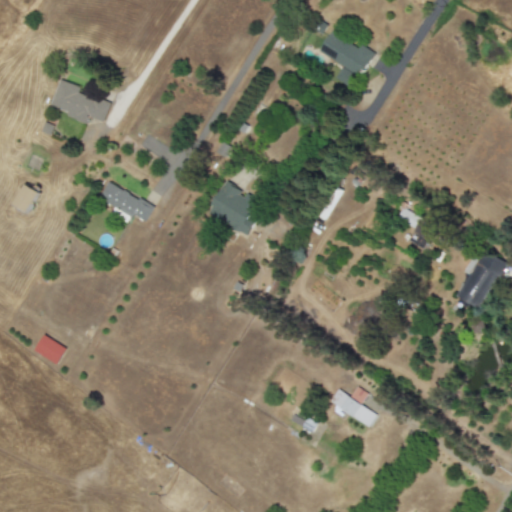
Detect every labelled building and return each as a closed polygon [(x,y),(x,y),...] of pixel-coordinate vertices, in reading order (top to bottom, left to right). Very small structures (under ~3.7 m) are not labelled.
[(373,52),(360,44),(358,47),(331,31),(319,52),(342,66),(334,79),(352,89),(373,52)] [(51,106),(68,111),(66,117),(87,124),(89,116),(104,121),(110,104),(79,93),(81,87),(61,80),(51,106)] [(154,207),(108,182),(99,199),(145,224),(154,207)] [(245,237),(259,217),(252,212),(257,204),(226,182),(206,210),(245,237)] [(13,205),(29,213),(40,192),(24,184),(13,205)] [(420,218),(403,208),(398,218),(414,228),(420,218)] [(455,297),(479,310),(505,263),(477,248),(463,273),(467,275),(455,297)] [(58,364),(66,347),(42,336),(34,352),(58,364)] [(367,393),(356,387),(351,397),(362,403),(367,393)] [(376,415),(340,391),(331,404),(367,428),(376,415)]
